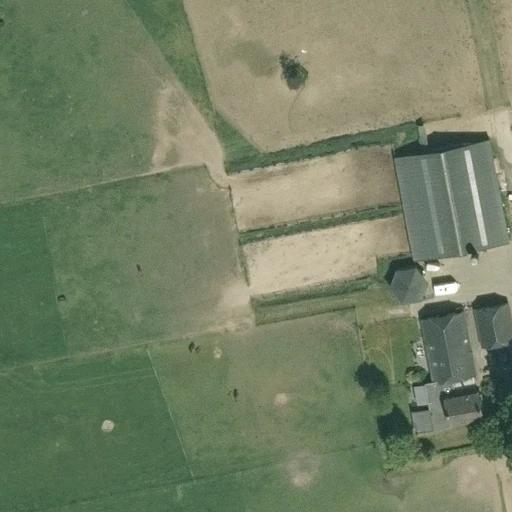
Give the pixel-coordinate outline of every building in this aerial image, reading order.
[(508,241),(488,138),(394,156),(414,259),(508,241)] [(416,265),(396,268),(389,287),(402,302),(422,299),(429,280),(416,265)] [(511,340),(511,328),(507,302),(474,308),(481,346),(511,340)] [(472,374),(474,374),(463,310),(421,318),(432,380),(424,382),(426,395),(422,396),(424,408),(429,407),(432,428),(450,425),(450,421),(482,415),(477,389),(475,390),(472,374)] [(403,386),(405,399),(422,397),(420,383),(403,386)] [(409,411),(411,433),(429,431),(427,409),(409,411)]
